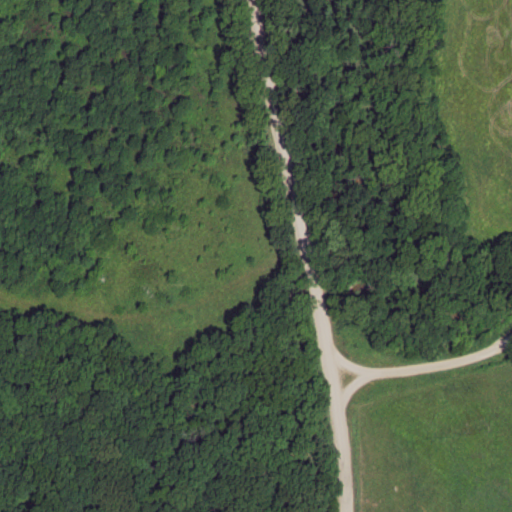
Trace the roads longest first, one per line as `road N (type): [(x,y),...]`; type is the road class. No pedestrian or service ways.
road 1 (residential): [(346,511),(321,318),(240,0)]
road 2 (residential): [(332,377),(471,353),(511,334)]
